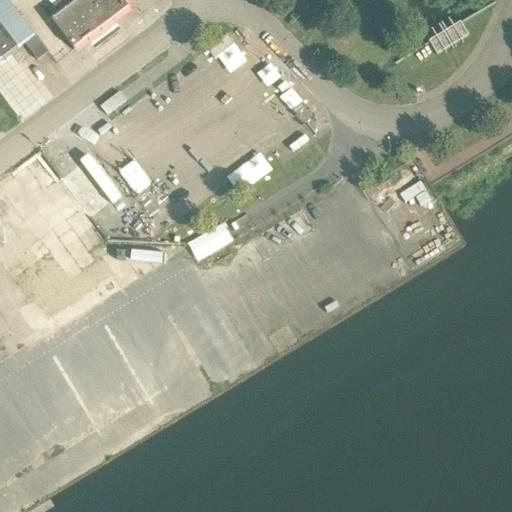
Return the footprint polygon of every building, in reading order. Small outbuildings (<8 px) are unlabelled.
[(134,0),(59,0),(66,9),(52,20),(74,51),(129,9),(126,6),(134,0)] [(0,23),(0,63),(18,49),(0,23)] [(462,24),(430,39),(436,52),(468,37),(462,24)] [(85,218),(120,196),(95,155),(59,176),(85,218)] [(395,236),(419,222),(436,212),(412,171),(371,196),(395,236)] [(301,210),(240,247),(252,268),(314,231),(301,210)] [(42,297),(67,277),(46,251),(21,271),(42,297)]
